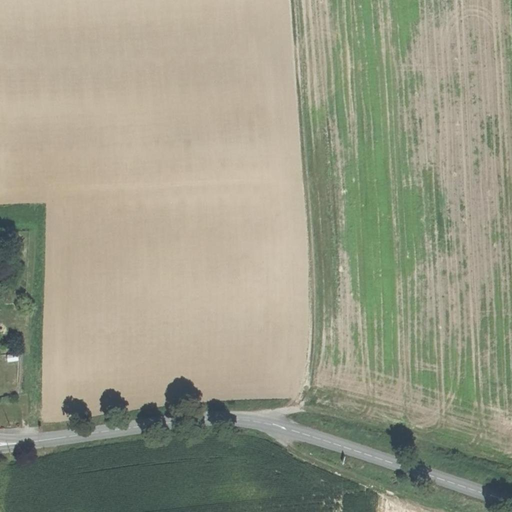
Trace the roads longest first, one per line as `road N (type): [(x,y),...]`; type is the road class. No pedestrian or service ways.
road 1 (tertiary): [(32,441),(244,419),(511,501)]
road 2 (track): [(244,419),(307,409),(319,325),(291,0)]
road 3 (track): [(32,441),(33,278)]
